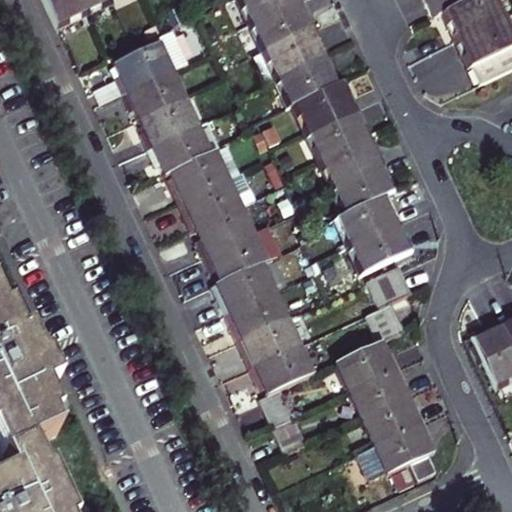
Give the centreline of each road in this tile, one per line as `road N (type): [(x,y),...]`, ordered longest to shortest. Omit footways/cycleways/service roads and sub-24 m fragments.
road 1 (residential): [(260,511),(22,0)]
road 2 (residential): [(502,475),(440,340),(447,296),(479,268)]
road 3 (residential): [(423,142),(364,0)]
road 4 (residential): [(479,268),(423,142)]
